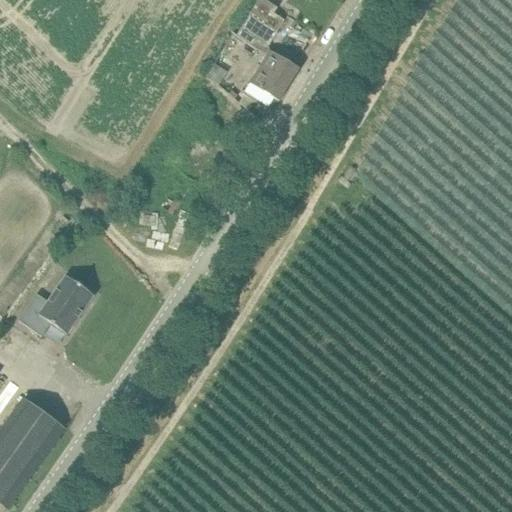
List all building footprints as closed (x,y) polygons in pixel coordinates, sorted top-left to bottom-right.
[(269,48),(278,35),(277,34),(285,23),(258,5),(242,30),(269,48)] [(318,51),(326,39),(308,28),(301,40),(318,51)] [(278,102),(299,70),(272,54),(252,86),(278,102)] [(217,150),(242,143),(238,131),(213,138),(217,150)] [(37,296),(19,321),(18,322),(41,338),(51,325),(66,336),(93,296),(66,277),(48,303),(37,296)] [(0,506),(7,511),(65,429),(49,418),(23,398),(0,430),(0,506)]
